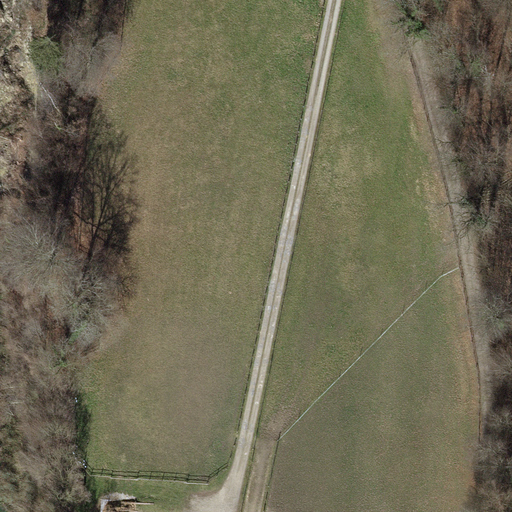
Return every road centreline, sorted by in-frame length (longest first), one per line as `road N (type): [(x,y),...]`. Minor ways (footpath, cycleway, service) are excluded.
road 1 (track): [(336,0),(232,511)]
road 2 (track): [(405,0),(456,190),(483,364),(489,511)]
